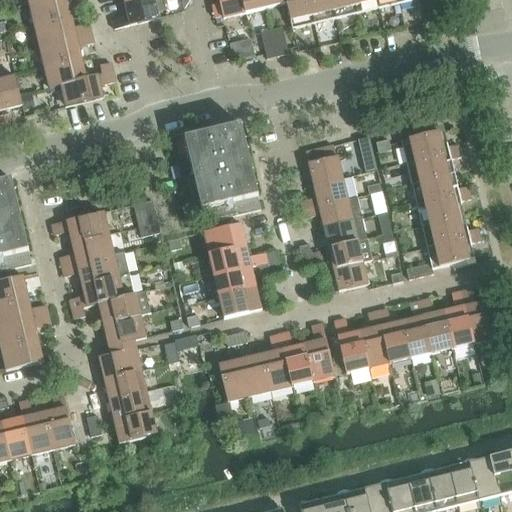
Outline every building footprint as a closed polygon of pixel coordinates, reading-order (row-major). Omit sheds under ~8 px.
[(66,0),(57,0),(29,7),(34,28),(71,19),(66,0)] [(154,0),(151,0),(125,6),(130,28),(160,21),(155,0),(154,0)] [(181,0),(184,13),(192,0),(181,0)] [(218,0),(220,7),(212,9),(215,21),(223,20),(224,22),(246,17),(241,0),(218,0)] [(263,0),(241,0),(246,17),(267,12),(263,0)] [(286,0),(263,0),(267,12),(287,7),(288,7),(286,0)] [(286,0),(288,7),(287,7),(293,32),(379,11),(375,0),(286,0)] [(375,0),(379,11),(422,1),(421,0),(375,0)] [(71,19),(34,28),(39,49),(91,37),(89,27),(74,30),(71,19)] [(122,21),(112,23),(114,32),(125,30),(122,21)] [(272,33),(278,60),(289,57),(283,30),(272,33)] [(272,33),(261,35),(267,62),(278,60),(272,33)] [(78,50),(93,46),(91,37),(39,49),(44,70),(81,61),(78,50)] [(81,61),(44,70),(49,92),(61,89),(61,88),(86,82),(86,81),(81,61)] [(100,69),(102,77),(113,75),(111,66),(100,69)] [(61,88),(61,89),(66,110),(104,101),(101,89),(116,85),(113,75),(102,77),(86,81),(86,82),(61,88)] [(15,78),(0,82),(0,111),(1,113),(22,108),(15,78)] [(32,98),(22,100),(24,110),(34,107),(32,98)] [(10,117),(2,119),(4,129),(13,127),(10,117)] [(241,127),(184,141),(201,212),(202,212),(205,226),(261,213),(258,199),(241,127)] [(444,134),(402,144),(412,187),(455,177),(451,163),(461,160),(458,148),(448,150),(444,134)] [(389,142),(376,145),(380,163),(393,160),(389,142)] [(333,149),(306,155),(314,189),(343,181),(338,160),(336,160),(333,149)] [(372,154),(362,157),(366,174),(376,172),(372,154)] [(178,168),(170,170),(173,182),(181,180),(178,168)] [(412,187),(422,229),(465,219),(461,205),(471,202),(468,190),(458,192),(455,177),(412,187)] [(316,201),(301,204),(303,213),(313,211),(318,209),(348,202),(343,181),(314,189),(316,201)] [(28,254),(29,254),(12,182),(0,184),(0,274),(32,267),(28,254)] [(379,186),(368,189),(370,197),(381,195),(379,186)] [(348,202),(318,209),(323,231),(362,221),(357,200),(348,202)] [(153,204),(133,208),(136,219),(155,214),(153,204)] [(315,220),(313,211),(303,213),(305,222),(315,220)] [(155,214),(136,219),(139,230),(158,225),(155,214)] [(104,215),(52,228),(54,238),(75,233),(78,245),(110,237),(104,215)] [(387,216),(378,218),(381,229),(389,227),(387,216)] [(431,267),(406,272),(409,283),(434,277),(432,272),(467,264),(467,265),(470,265),(469,264),(475,262),(471,247),(481,244),(478,232),(468,234),(465,219),(422,229),(431,267)] [(362,221),(323,231),(329,252),(358,245),(367,243),(362,221)] [(158,225),(139,230),(141,241),(161,236),(158,225)] [(241,227),(203,236),(209,258),(247,249),(241,227)] [(78,245),(80,256),(60,261),(62,271),(115,258),(110,237),(78,245)] [(179,241),(169,244),(171,254),(182,251),(179,241)] [(358,245),(329,252),(333,273),(363,266),(358,245)] [(309,247),(299,249),(301,258),(311,256),(309,247)] [(252,270),(267,266),(278,264),(276,254),(249,260),(247,249),(209,258),(214,279),(252,270)] [(311,256),(301,258),(303,267),(313,264),(311,256)] [(115,258),(62,271),(64,280),(85,275),(88,287),(120,279),(119,279),(115,258)] [(182,264),(173,266),(175,275),(184,273),(182,264)] [(278,264),(267,266),(269,276),(280,273),(278,264)] [(363,266),(333,273),(339,295),(368,288),(363,266)] [(252,270),(214,279),(219,300),(257,291),(252,270)] [(401,276),(391,278),(393,287),(403,284),(401,276)] [(124,300),(124,299),(134,297),(129,277),(119,279),(120,279),(88,287),(90,298),(70,303),(72,314),(87,310),(99,307),(98,306),(124,300)] [(0,284),(0,307),(29,301),(24,279),(0,284)] [(257,291),(219,300),(224,322),(262,313),(257,291)] [(461,294),(474,347),(496,342),(487,304),(475,307),(471,292),(461,294)] [(124,300),(98,306),(99,307),(103,327),(141,318),(151,316),(146,294),(136,297),(136,296),(134,297),(124,299),(124,300)] [(455,311),(444,314),(453,352),(474,347),(461,294),(452,297),(455,311)] [(0,329),(49,318),(46,309),(32,312),(29,301),(0,307),(0,329)] [(453,352),(444,314),(433,317),(429,302),(419,304),(432,357),(453,352)] [(410,307),(413,321),(402,324),(411,362),(432,357),(419,304),(410,307)] [(87,310),(72,314),(74,322),(90,319),(87,310)] [(387,312),(377,314),(390,367),(411,362),(402,324),(391,327),(387,312)] [(377,314),(368,317),(371,331),(360,334),(369,372),(390,367),(377,314)] [(49,318),(0,329),(0,347),(1,352),(39,343),(36,332),(51,328),(49,318)] [(141,318),(103,327),(111,352),(111,358),(137,352),(136,347),(135,343),(146,341),(141,318)] [(197,318),(187,321),(189,331),(200,328),(197,318)] [(181,322),(170,325),(172,335),(183,332),(181,322)] [(345,322),(334,325),(347,377),(369,372),(360,334),(349,337),(345,322)] [(312,330),(315,345),(304,347),(313,385),(335,380),(323,327),(312,330)] [(235,337),(238,348),(247,346),(245,335),(235,337)] [(313,385),(304,347),(293,350),(289,335),(280,338),(292,390),(313,385)] [(235,337),(225,339),(228,350),(238,348),(235,337)] [(280,338),(270,340),(273,355),(262,357),(271,395),(292,390),(280,338)] [(39,343),(1,352),(6,374),(44,365),(39,343)] [(175,345),(164,348),(167,358),(177,355),(175,345)] [(111,358),(99,361),(104,383),(142,374),(137,352),(111,358)] [(177,355),(167,358),(169,367),(180,365),(177,355)] [(262,357),(241,362),(250,400),(271,395),(262,357)] [(241,362),(219,368),(228,405),(230,405),(250,400),(241,362)] [(142,374),(104,383),(109,404),(147,395),(142,374)] [(479,376),(472,377),(475,386),(482,385),(479,376)] [(438,387),(427,390),(430,403),(441,400),(438,387)] [(44,415),(53,453),(75,448),(63,395),(52,398),(56,413),(44,415)] [(147,395),(109,404),(114,425),(152,416),(147,395)] [(0,401),(0,412),(9,411),(6,400),(0,401)] [(53,453),(44,415),(33,418),(29,403),(19,406),(23,420),(32,458),(53,453)] [(228,405),(216,408),(221,428),(233,425),(230,405),(228,405)] [(152,416),(114,425),(119,447),(157,438),(152,416)] [(97,418),(87,421),(89,431),(100,428),(97,418)] [(23,420),(2,425),(11,463),(32,458),(23,420)] [(252,420),(235,424),(239,438),(255,434),(252,420)] [(2,425),(0,425),(0,465),(11,463),(2,425)] [(100,428),(89,431),(91,440),(102,438),(100,428)] [(511,457),(511,456),(490,461),(500,498),(511,494),(511,457)] [(490,461),(470,466),(479,503),(500,498),(490,461)] [(470,466),(449,471),(458,508),(479,503),(470,466)] [(449,471),(428,476),(436,511),(443,511),(458,508),(449,471)] [(436,511),(428,476),(407,482),(414,511),(436,511)] [(414,511),(407,482),(386,487),(391,511),(414,511)] [(391,511),(386,487),(365,492),(369,511),(391,511)] [(369,511),(365,492),(344,497),(347,511),(369,511)] [(347,511),(344,497),(322,503),(324,511),(347,511)] [(324,511),(322,503),(300,508),(301,511),(324,511)]
